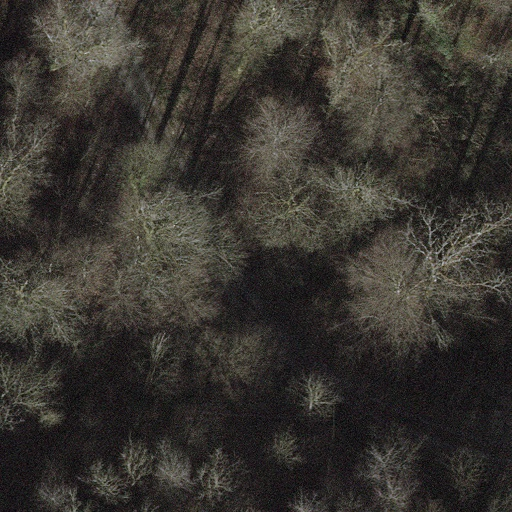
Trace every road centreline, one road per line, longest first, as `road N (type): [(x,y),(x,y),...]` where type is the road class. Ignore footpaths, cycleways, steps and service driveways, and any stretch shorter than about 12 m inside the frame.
road 1 (track): [(511,454),(400,431),(297,366),(218,259),(110,0)]
road 2 (track): [(218,259),(96,209),(0,189)]
